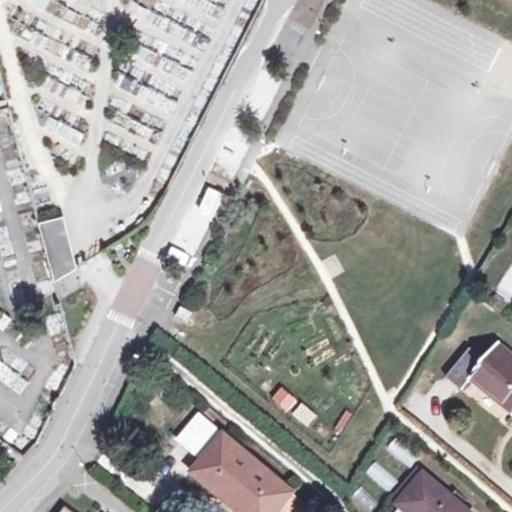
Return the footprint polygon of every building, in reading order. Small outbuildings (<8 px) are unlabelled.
[(68,260),(65,261),(55,227),(42,230),(55,280),(71,270),(68,260)] [(189,312),(180,307),(174,315),(183,321),(189,312)] [(485,360),(470,349),(446,377),(461,389),(469,380),(511,413),(511,356),(498,345),(485,360)] [(281,387),(270,399),(288,413),(298,401),(281,387)] [(177,440),(203,461),(193,473),(222,497),(225,493),(247,511),(272,511),(291,489),(225,434),(200,412),(177,440)] [(397,504),(407,511),(470,511),(424,473),(397,504)]
